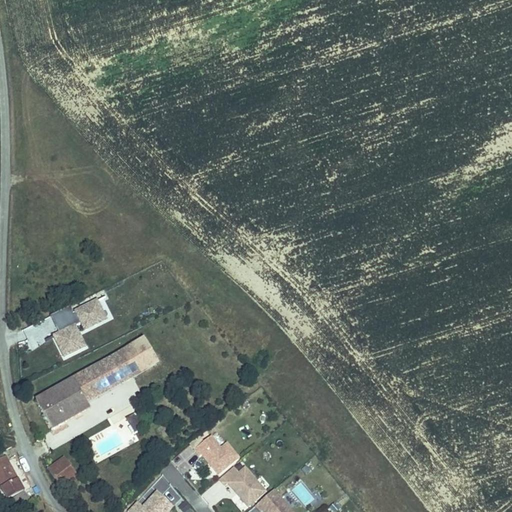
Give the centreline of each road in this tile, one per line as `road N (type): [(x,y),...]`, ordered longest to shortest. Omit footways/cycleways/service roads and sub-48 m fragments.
road 1 (residential): [(0,286),(0,54)]
road 2 (residential): [(57,511),(21,442),(0,304)]
